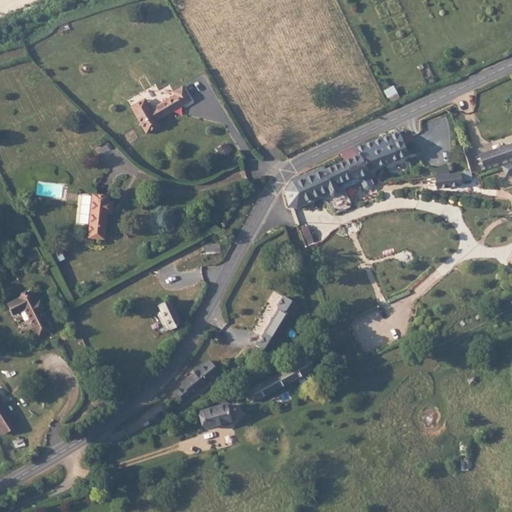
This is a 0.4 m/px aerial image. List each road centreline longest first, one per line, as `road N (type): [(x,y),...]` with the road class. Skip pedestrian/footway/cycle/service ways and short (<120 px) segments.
road 1 (secondary): [(0,490),(161,379),(193,338),(266,197),(295,164),(511,65)]
road 2 (unknown): [(299,407),(162,452),(77,469)]
